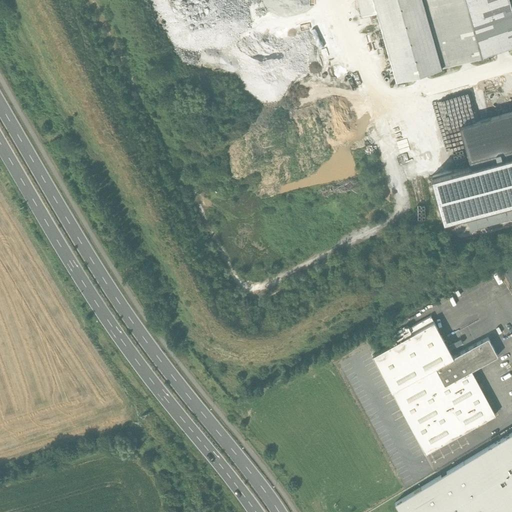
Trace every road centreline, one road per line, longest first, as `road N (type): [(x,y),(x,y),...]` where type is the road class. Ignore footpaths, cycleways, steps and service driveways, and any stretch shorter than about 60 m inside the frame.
road 1 (primary): [(277,511),(162,365),(0,100)]
road 2 (primary): [(0,141),(145,376),(253,511)]
road 3 (track): [(0,180),(83,321)]
